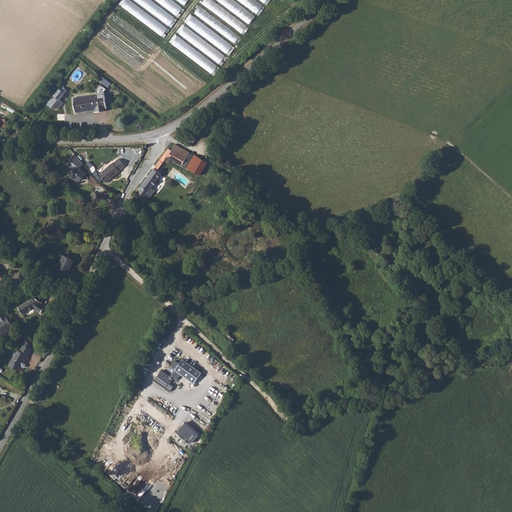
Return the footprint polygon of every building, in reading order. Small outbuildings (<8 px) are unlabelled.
[(241,34),(248,25),(211,0),(203,0),(201,3),(240,31),(238,34),(231,29),(215,18),(214,19),(211,18),(213,15),(200,6),(195,14),(235,42),(241,33),(241,34)] [(216,0),(252,24),(258,16),(234,0),(216,0)] [(266,6),(257,0),(239,0),(260,14),(266,6)] [(109,81),(102,76),(99,80),(107,85),(109,81)] [(66,92),(58,87),(46,105),(52,109),(54,106),(58,109),(63,102),(60,100),(66,92)] [(100,109),(100,112),(106,111),(106,108),(107,108),(105,94),(73,98),(75,112),(95,110),(100,109)] [(192,134),(188,141),(193,144),(197,137),(192,134)] [(166,149),(158,161),(161,164),(167,156),(186,168),(194,156),(185,150),(181,156),(171,150),(170,151),(166,149)] [(83,167),(76,159),(68,167),(73,172),(68,176),(75,183),(78,183),(85,176),(79,171),(83,167)] [(98,176),(104,182),(109,178),(110,179),(118,171),(123,166),(117,159),(112,164),(111,163),(98,176)] [(145,180),(135,195),(142,199),(145,196),(148,198),(153,191),(150,189),(152,186),(154,188),(157,184),(155,182),(160,174),(156,171),(153,169),(145,180)] [(62,257),(56,270),(66,274),(72,262),(62,257)] [(31,309),(32,309),(39,303),(31,297),(15,307),(21,315),(31,309)] [(39,303),(32,309),(38,314),(44,307),(40,304),(39,303)] [(10,327),(3,317),(3,316),(2,316),(0,317),(0,333),(9,328),(10,327)] [(15,370),(18,364),(17,364),(18,361),(21,362),(23,358),(23,359),(25,355),(24,355),(28,348),(26,347),(26,345),(22,339),(19,344),(20,344),(16,351),(15,350),(11,357),(9,357),(5,365),(15,370)] [(201,375),(182,361),(179,365),(175,362),(171,368),(172,376),(170,378),(176,382),(181,376),(194,385),(201,375)] [(187,420),(178,430),(192,443),(201,433),(187,420)]
